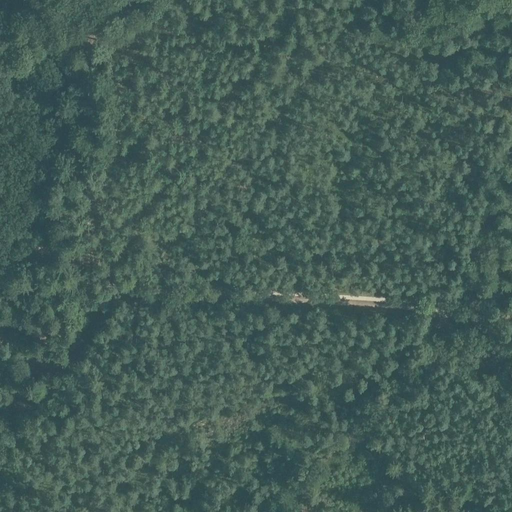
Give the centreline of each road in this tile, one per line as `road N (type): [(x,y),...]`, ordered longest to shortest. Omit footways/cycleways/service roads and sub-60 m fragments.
road 1 (track): [(84,511),(211,413),(307,368),(417,338),(458,317),(474,243),(511,144)]
road 2 (track): [(511,355),(474,322),(437,310),(0,284)]
road 3 (track): [(38,286),(91,121),(91,77),(70,11),(95,0)]
road 4 (track): [(359,511),(377,483),(455,483),(511,508)]
